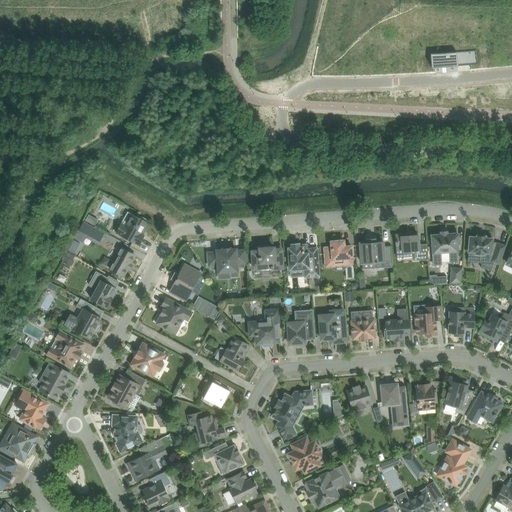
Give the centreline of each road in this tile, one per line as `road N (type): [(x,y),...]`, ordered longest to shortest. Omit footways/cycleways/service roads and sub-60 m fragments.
road 1 (residential): [(511,150),(307,149),(288,138),(281,102),(298,87),(344,80),(511,74)]
road 2 (residential): [(291,511),(247,419),(268,373),(454,356),(511,379)]
road 3 (residential): [(511,217),(471,210),(197,229)]
road 4 (residential): [(72,423),(169,241),(197,229)]
